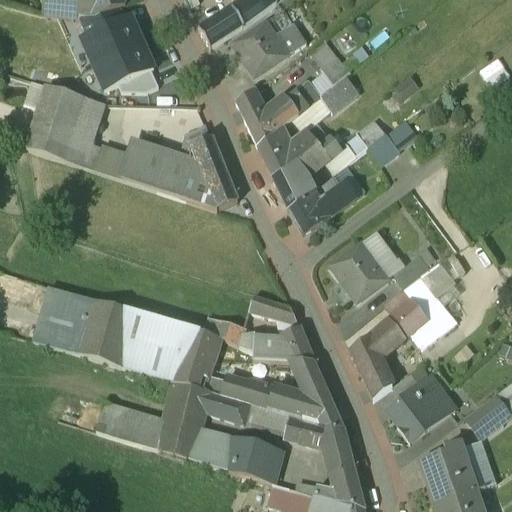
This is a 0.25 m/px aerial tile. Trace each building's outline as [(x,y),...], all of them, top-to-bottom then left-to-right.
[(84,0),(43,0),(41,20),(80,23),(95,24),(84,0)] [(125,11),(119,0),(84,0),(95,24),(117,14),(125,11)] [(242,0),(247,5),(252,11),(266,0),(242,0)] [(268,0),(266,0),(252,11),(260,21),(276,9),(268,0)] [(247,5),(199,34),(210,53),(243,31),(244,33),(260,21),(252,11),(247,5)] [(80,23),(88,43),(123,27),(117,14),(95,24),(80,23)] [(81,46),(92,71),(142,49),(130,24),(123,27),(88,43),(81,46)] [(266,28),(232,50),(254,84),(306,50),(293,30),(275,41),(266,28)] [(153,75),(142,49),(92,71),(104,97),(118,90),(150,76),(153,75)] [(350,81),(337,64),(322,75),(334,94),(349,82),(350,81)] [(150,76),(118,90),(121,97),(146,98),(158,93),(150,76)] [(334,94),(331,97),(342,111),(357,99),(349,82),(334,94)] [(84,104),(46,92),(25,155),(63,167),(84,104)] [(298,95),(285,105),(298,122),(311,112),(298,95)] [(252,97),(235,109),(244,126),(258,118),(261,123),(265,120),(252,97)] [(331,97),(320,105),(331,119),(342,111),(331,97)] [(84,104),(63,167),(96,177),(103,155),(91,151),(103,111),(84,104)] [(265,120),(261,123),(258,118),(244,126),(257,154),(282,135),(293,126),(298,122),(285,105),(265,120)] [(298,122),(293,126),(304,140),(316,130),(331,119),(320,105),(311,112),(298,122)] [(16,130),(6,127),(0,146),(10,149),(16,130)] [(374,128),(357,140),(368,155),(385,142),(374,128)] [(289,150),(266,161),(268,166),(264,168),(272,184),(290,175),(328,145),(316,130),(304,140),(290,152),(289,150)] [(206,132),(185,141),(182,156),(187,169),(193,171),(200,173),(192,152),(212,145),(206,132)] [(282,135),(257,154),(264,168),(268,166),(266,161),(289,150),(282,135)] [(357,140),(344,151),(355,165),(368,155),(357,140)] [(368,155),(380,173),(398,159),(385,142),(368,155)] [(226,180),(212,145),(192,152),(200,173),(206,188),(226,180)] [(328,145),(290,175),(272,184),(288,217),(306,206),(305,205),(310,201),(303,188),(327,168),(339,159),(337,156),(328,145)] [(202,195),(189,192),(193,171),(187,169),(131,151),(122,186),(203,212),(202,195)] [(355,165),(344,151),(337,156),(339,159),(327,168),(337,180),(355,165)] [(193,171),(189,192),(202,195),(208,193),(206,188),(200,173),(193,171)] [(237,208),(226,180),(206,188),(208,193),(217,216),(237,208)] [(332,184),(313,199),(314,200),(306,206),(288,217),(302,241),(330,225),(355,206),(343,190),(338,194),(332,184)] [(208,193),(202,195),(203,212),(217,217),(217,216),(208,193)] [(375,239),(362,249),(378,270),(391,260),(375,239)] [(362,249),(329,273),(356,309),(393,282),(392,281),(401,274),(391,260),(378,270),(362,249)] [(401,274),(392,281),(393,282),(402,295),(415,284),(418,282),(427,275),(417,262),(401,274)] [(456,328),(418,282),(415,284),(402,295),(401,296),(410,308),(425,325),(408,340),(421,355),(456,328)] [(203,338),(48,293),(42,315),(129,342),(122,373),(154,383),(176,389),(203,397),(208,381),(215,359),(219,343),(203,338)] [(401,296),(383,311),(393,323),(410,308),(401,296)] [(287,312),(253,302),(248,318),(296,328),(288,312),(287,312)] [(393,323),(388,327),(402,345),(408,340),(425,325),(410,308),(393,323)] [(129,342),(42,315),(33,347),(122,373),(129,342)] [(243,334),(208,322),(203,338),(219,343),(239,352),(243,334)] [(388,327),(368,345),(380,363),(391,355),(402,345),(388,327)] [(282,345),(254,345),(253,358),(252,366),(289,367),(313,368),(299,333),(281,340),(282,345)] [(239,352),(219,343),(215,359),(252,366),(253,358),(239,352)] [(368,345),(367,343),(349,357),(364,390),(384,378),(378,367),(380,363),(368,345)] [(313,368),(289,367),(303,398),(323,390),(313,368)] [(384,378),(364,390),(372,407),(390,394),(391,393),(384,378)] [(391,393),(390,394),(398,404),(418,389),(410,379),(391,393)] [(226,385),(208,381),(203,397),(209,398),(221,402),(226,385)] [(176,389),(154,383),(151,400),(170,406),(176,389)] [(273,394),(248,387),(226,385),(221,402),(249,409),(267,414),(273,394)] [(431,395),(424,385),(418,389),(398,404),(402,410),(389,420),(398,432),(396,433),(409,449),(455,415),(444,401),(442,402),(435,392),(431,395)] [(267,414),(249,409),(221,402),(209,398),(203,397),(176,389),(170,406),(169,408),(204,418),(247,430),(283,443),(289,422),(302,428),(302,427),(302,425),(267,414)] [(323,390),(303,398),(304,402),(273,394),(267,414),(302,425),(302,427),(343,436),(323,390)] [(493,401),(464,424),(479,445),(509,423),(493,401)] [(165,426),(104,407),(95,437),(123,446),(158,456),(165,426)] [(204,418),(169,408),(165,426),(158,456),(193,466),(200,434),(204,418)] [(302,428),(289,422),(283,443),(299,447),(302,428)] [(343,436),(302,427),(302,428),(299,447),(324,453),(334,496),(358,492),(343,436)] [(281,456),(200,434),(193,466),(244,482),(272,490),(281,456)] [(459,450),(443,455),(445,461),(424,468),(427,477),(424,478),(435,511),(473,498),(473,499),(484,495),(475,466),(466,469),(459,450)] [(316,492),(300,489),(298,497),(313,502),(314,502),(316,492)] [(272,490),(267,510),(271,511),(289,511),(294,496),(272,490)] [(362,511),(358,492),(334,496),(316,492),(314,502),(340,509),(349,511),(362,511)] [(298,497),(294,496),(289,511),(309,511),(313,502),(298,497)] [(473,498),(435,511),(477,511),(473,499),(473,498)] [(314,502),(313,502),(309,511),(339,511),(340,509),(314,502)]
